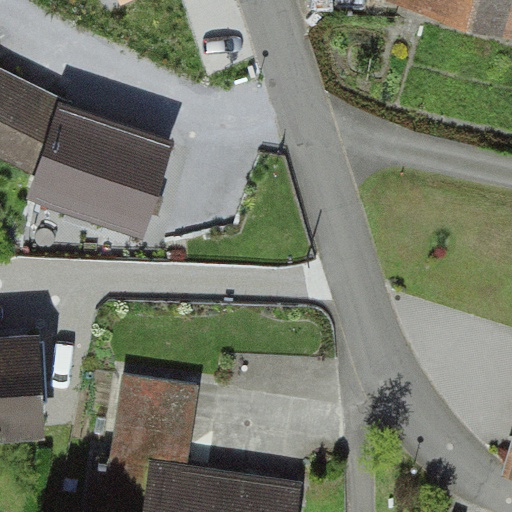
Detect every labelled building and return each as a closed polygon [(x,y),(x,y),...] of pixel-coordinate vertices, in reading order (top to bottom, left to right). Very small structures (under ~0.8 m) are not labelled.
[(511,0),(425,0),(511,23),(511,0)] [(59,106),(0,78),(0,149),(32,164),(59,106)] [(164,136),(59,106),(35,190),(140,221),(164,136)] [(38,328),(0,331),(0,438),(49,434),(38,328)] [(293,511),(298,475),(151,457),(144,511),(293,511)]
